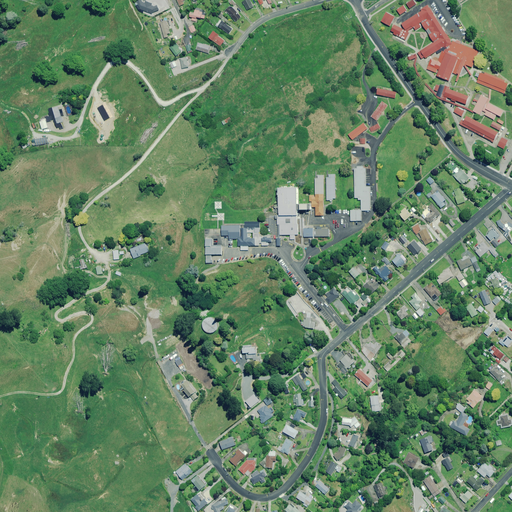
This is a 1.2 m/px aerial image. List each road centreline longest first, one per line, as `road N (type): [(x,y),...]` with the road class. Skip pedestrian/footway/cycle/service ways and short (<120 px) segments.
road 1 (residential): [(209,453),(239,491),(260,499),(280,492),(318,434),(325,350),(511,187)]
road 2 (track): [(0,397),(63,388),(73,339),(90,316),(55,315),(107,282),(99,257)]
road 3 (residential): [(511,185),(448,142),(361,16)]
